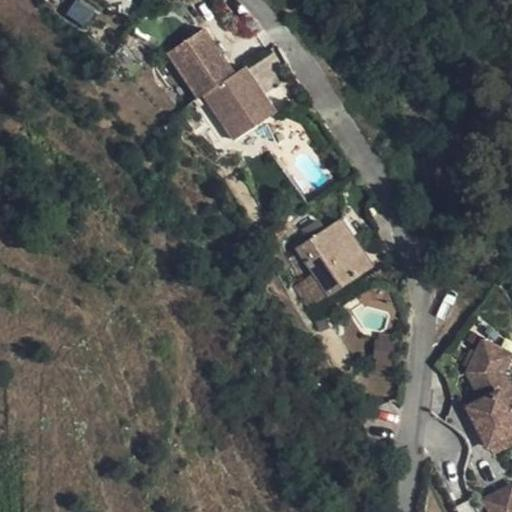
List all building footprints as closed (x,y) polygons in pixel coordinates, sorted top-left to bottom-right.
[(196,16),(159,41),(190,88),(196,85),(228,64),(196,16)] [(227,130),(269,102),(238,56),(228,64),(196,85),(227,130)] [(324,284),(366,255),(335,208),(292,237),(324,284)] [(489,447),(511,434),(511,424),(504,409),(501,403),(505,386),(497,373),(505,355),(477,342),(463,374),(477,403),(464,411),(488,448),(489,447)] [(511,404),(511,398),(505,386),(501,403),(504,409),(511,404)] [(511,445),(511,434),(489,447),(494,456),(511,445)] [(511,511),(511,481),(484,496),(493,511),(511,511)]
